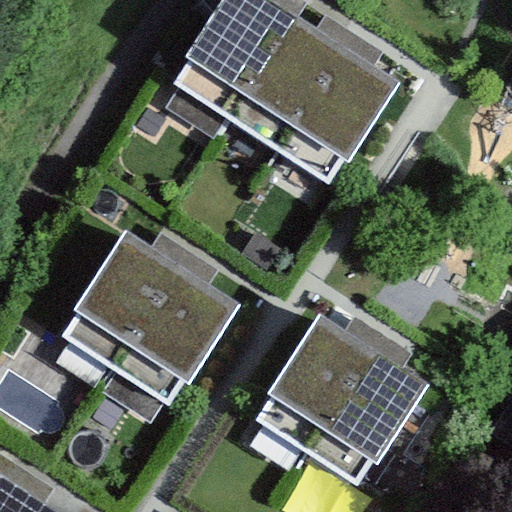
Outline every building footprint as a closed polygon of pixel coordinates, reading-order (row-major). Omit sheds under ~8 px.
[(400,83),(268,0),(221,0),(169,83),(333,187),(400,83)] [(242,304),(126,230),(58,336),(174,410),(242,304)] [(430,386),(319,314),(251,419),(363,491),(430,386)] [(511,511),(511,396),(489,433),(511,448),(511,511)] [(59,511),(0,473),(0,511),(59,511)]
